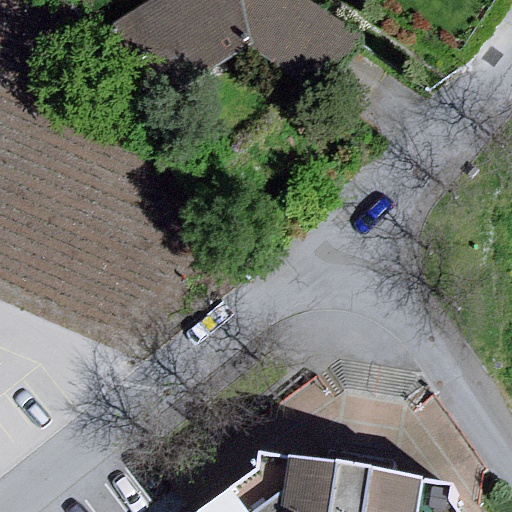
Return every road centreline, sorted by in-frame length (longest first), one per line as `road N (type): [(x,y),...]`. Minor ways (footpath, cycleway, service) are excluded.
road 1 (residential): [(341,242),(0,508)]
road 2 (residential): [(341,242),(511,480)]
road 3 (residential): [(511,62),(341,242)]
